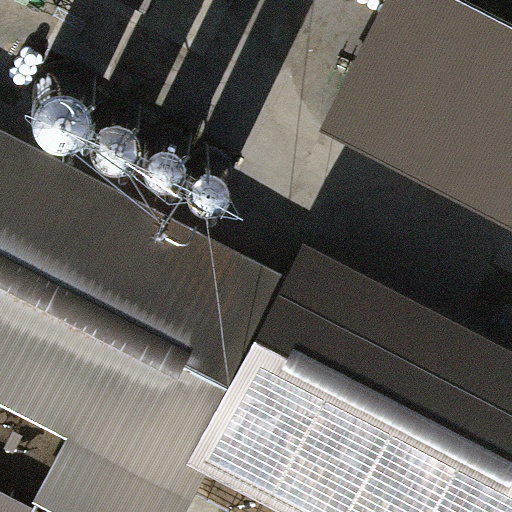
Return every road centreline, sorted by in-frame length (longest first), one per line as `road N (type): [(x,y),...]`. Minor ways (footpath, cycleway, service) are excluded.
road 1 (track): [(220,89),(278,177),(511,303)]
road 2 (track): [(0,51),(98,75),(220,89),(268,0)]
